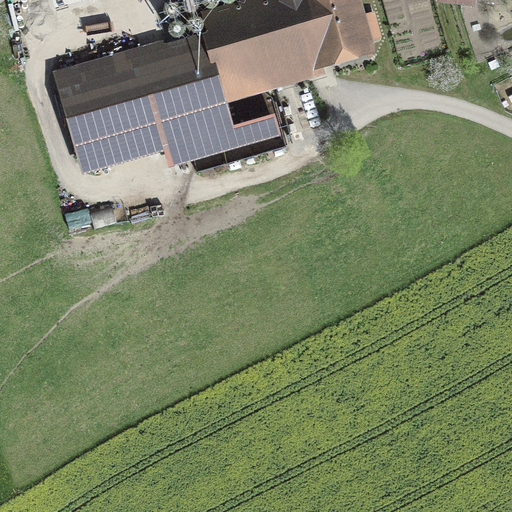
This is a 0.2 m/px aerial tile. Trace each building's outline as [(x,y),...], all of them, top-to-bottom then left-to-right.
[(194,0),(184,0),(182,2),(181,5),(181,8),(182,11),(184,14),(187,16),(191,16),(194,14),(196,12),(198,9),(198,6),(197,2),(194,0)] [(199,0),(199,3),(201,6),(203,8),(206,10),(209,10),(212,9),(215,7),(216,4),(217,0),(216,0),(199,0)] [(251,0),(201,14),(207,35),(221,84),(324,54),(367,42),(363,29),(375,26),(371,11),(360,14),(356,0),(251,0)] [(173,4),(169,4),(166,5),(164,7),(162,10),(162,14),(163,17),(165,19),(168,21),(172,21),(175,20),(178,18),(179,14),(179,11),(178,8),(176,5),(173,4)] [(196,17),(192,17),(189,18),(187,21),(185,24),(185,27),(186,31),(188,33),(191,34),(195,35),(198,33),(200,31),(202,28),(202,25),(201,22),(199,19),(196,17)] [(178,23),(175,22),(171,24),(169,26),(167,29),(167,32),(168,36),(170,38),(173,39),(177,40),(180,39),(183,36),(184,33),(184,30),(183,27),(181,24),(178,23)] [(221,84),(207,35),(59,77),(83,159),(159,137),(168,170),(281,137),(276,117),(234,129),(221,84)]
